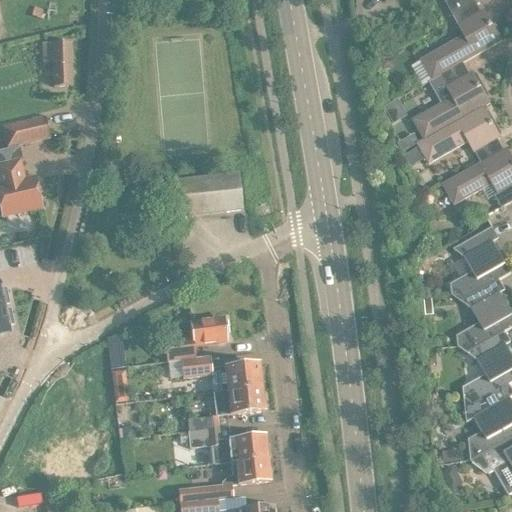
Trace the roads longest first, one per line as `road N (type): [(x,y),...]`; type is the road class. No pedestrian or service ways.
road 1 (unclassified): [(44,355),(89,189),(102,0)]
road 2 (secondary): [(364,511),(326,217)]
road 3 (residential): [(302,511),(289,472),(268,242)]
road 4 (unclassified): [(44,355),(268,242)]
road 5 (secondary): [(326,217),(292,0)]
